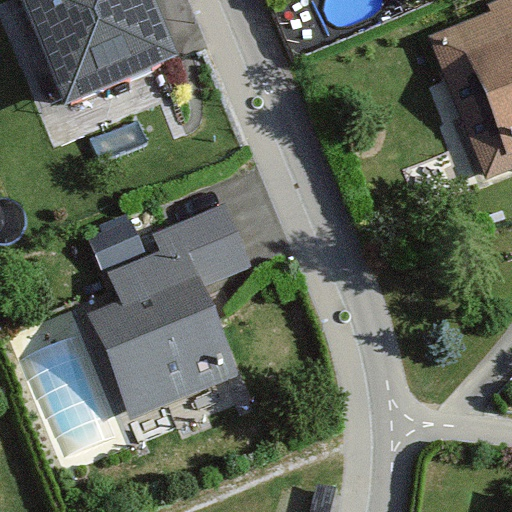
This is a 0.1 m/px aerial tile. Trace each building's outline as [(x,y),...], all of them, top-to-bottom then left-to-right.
[(19,0),(68,117),(176,72),(146,0),(19,0)] [(495,27),(437,51),(491,179),(511,170),(511,166),(507,156),(511,154),(511,1),(488,12),(495,27)] [(129,314),(96,327),(132,420),(231,381),(197,293),(250,272),(228,213),(155,241),(163,261),(115,280),(129,314)] [(90,243),(103,275),(144,259),(131,227),(90,243)] [(331,511),(335,494),(316,490),(311,511),(331,511)]
